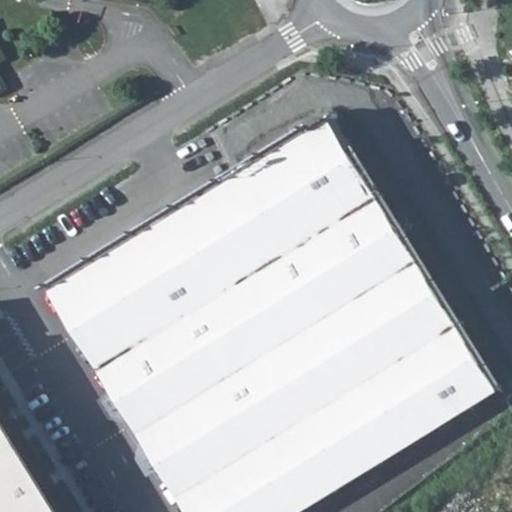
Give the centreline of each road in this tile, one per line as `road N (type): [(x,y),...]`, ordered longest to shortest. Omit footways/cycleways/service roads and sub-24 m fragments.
road 1 (unclassified): [(0,218),(330,14)]
road 2 (tertiary): [(406,21),(511,207)]
